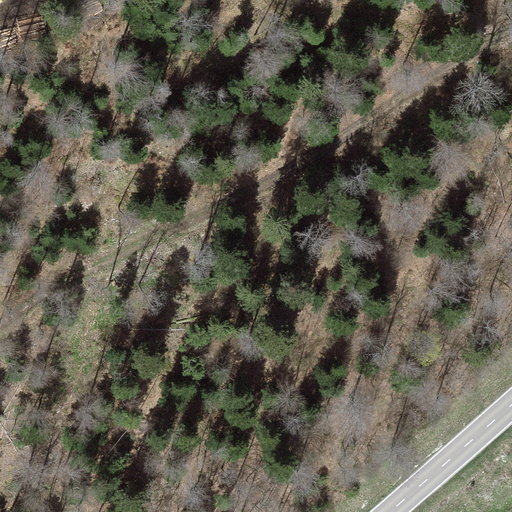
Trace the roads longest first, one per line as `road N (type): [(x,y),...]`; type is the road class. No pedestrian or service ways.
road 1 (track): [(0,320),(77,272),(287,173),(511,25)]
road 2 (secondary): [(387,511),(511,404)]
